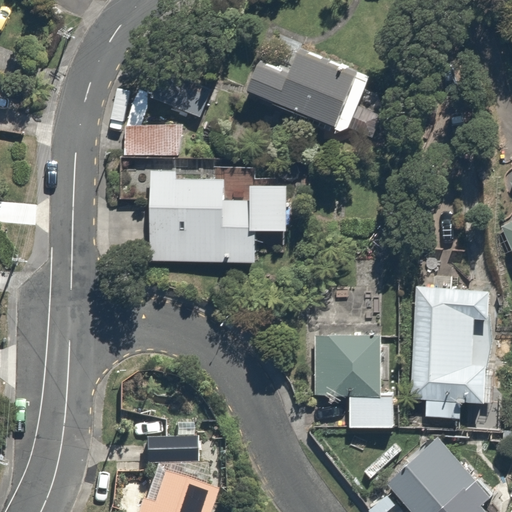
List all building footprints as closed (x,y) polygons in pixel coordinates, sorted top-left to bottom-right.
[(282,64),(245,50),(231,86),(323,121),(345,63),(291,43),(282,64)] [(151,59),(139,91),(197,113),(209,81),(151,59)] [(117,119),(116,152),(195,154),(196,121),(117,119)] [(139,202),(138,258),(254,261),(255,230),(283,231),(284,165),(118,161),(117,201),(139,202)] [(416,414),(459,416),(460,399),(489,400),(493,284),(410,280),(406,396),(417,397),(416,414)] [(344,427),(390,427),(390,349),(374,349),(374,330),(312,330),(312,396),(344,396),(344,427)] [(139,430),(138,466),(161,467),(146,511),(223,511),(224,511),(212,508),(223,472),(211,468),(212,432),(139,430)] [(434,435),(380,484),(405,511),(488,511),(459,480),(467,472),(434,435)]
